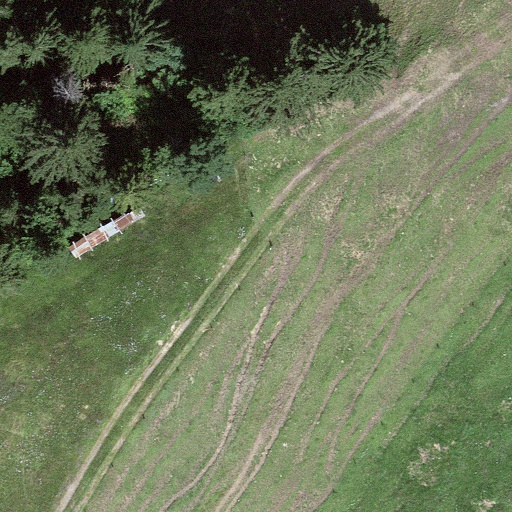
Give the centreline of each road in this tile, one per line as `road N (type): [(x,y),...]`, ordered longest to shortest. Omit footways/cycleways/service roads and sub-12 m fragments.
road 1 (track): [(54,511),(137,393),(336,156),(511,26)]
road 2 (track): [(0,327),(198,172),(359,102),(408,99)]
